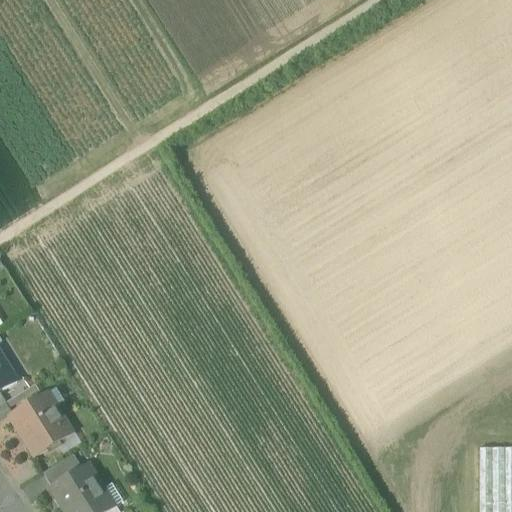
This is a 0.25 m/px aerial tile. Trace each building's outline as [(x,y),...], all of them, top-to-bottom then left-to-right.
[(0,394),(16,385),(0,358),(0,394)] [(56,390),(42,399),(51,413),(54,411),(64,404),(56,390)] [(23,433),(39,458),(56,447),(71,438),(54,411),(51,413),(42,399),(13,417),(10,419),(20,435),(23,433)] [(13,417),(6,405),(0,408),(0,425),(10,419),(13,417)] [(75,435),(71,438),(56,447),(62,457),(81,446),(75,435)] [(511,511),(511,450),(479,451),(478,511),(511,511)] [(44,476),(51,488),(81,469),(74,457),(44,476)] [(109,511),(113,510),(101,492),(86,466),(81,469),(51,488),(50,489),(64,511),(109,511)] [(112,485),(101,492),(113,510),(116,508),(124,503),(112,485)]
